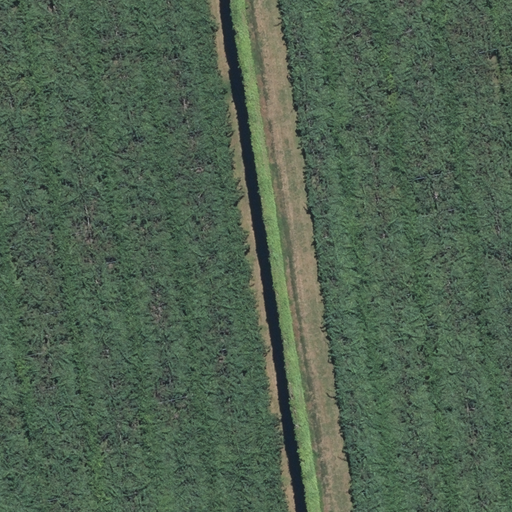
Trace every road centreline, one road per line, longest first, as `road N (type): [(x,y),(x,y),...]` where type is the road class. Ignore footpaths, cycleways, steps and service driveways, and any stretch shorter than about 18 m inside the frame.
road 1 (track): [(303,511),(228,0)]
road 2 (track): [(344,511),(270,0)]
